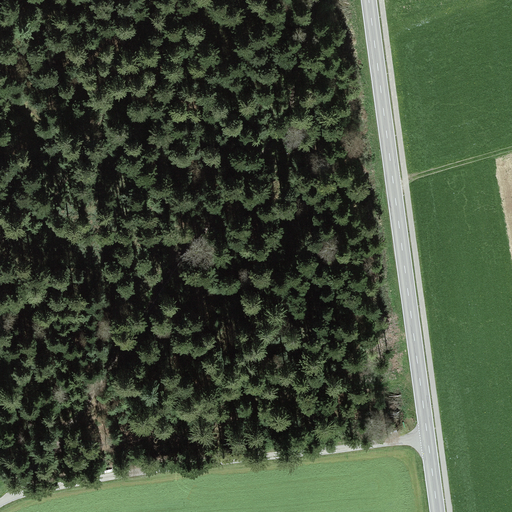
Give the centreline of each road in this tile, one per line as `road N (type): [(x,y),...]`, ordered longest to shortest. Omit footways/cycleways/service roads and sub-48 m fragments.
road 1 (track): [(11,497),(269,147),(296,85),(317,0)]
road 2 (secondary): [(437,511),(369,0)]
road 3 (track): [(393,186),(511,147)]
